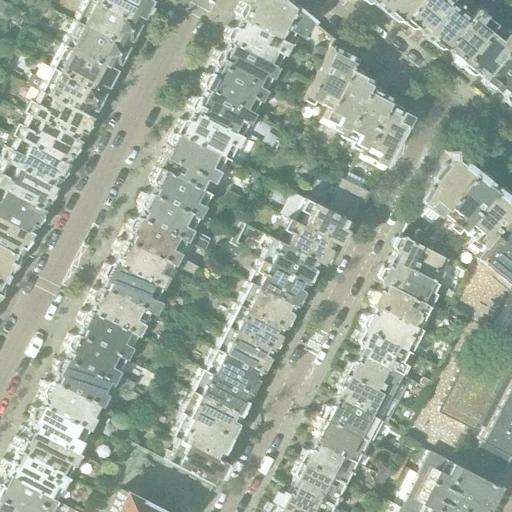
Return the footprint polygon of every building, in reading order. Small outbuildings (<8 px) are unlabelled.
[(134,23),(88,0),(82,0),(72,20),(122,46),(125,39),(130,37),(135,29),(133,24),(134,23)] [(147,5),(145,1),(143,0),(88,0),(134,23),(137,16),(142,14),(147,5)] [(234,20),(287,47),(288,44),(290,45),(293,39),(297,41),(308,20),(283,0),(240,0),(233,13),(235,18),(234,20)] [(398,21),(414,0),(380,0),(375,7),(392,21),(398,21)] [(413,28),(420,33),(447,0),(414,0),(398,21),(408,29),(413,28)] [(441,48),(474,8),(472,7),(471,8),(460,0),(447,0),(420,33),(418,35),(436,49),(441,48)] [(448,58),(458,66),(493,23),(482,15),(474,8),(441,48),(448,53),(448,58)] [(121,47),(122,46),(72,20),(59,44),(110,69),(114,62),(118,61),(123,52),(121,47)] [(281,56),(287,47),(234,20),(231,26),(226,27),(221,36),(223,41),(276,68),(272,65),(278,55),(281,56)] [(473,74),(480,79),(511,42),(511,41),(511,39),(511,38),(493,23),(458,66),(468,74),(473,74)] [(276,68),(223,41),(219,49),(214,51),(209,59),(211,64),(260,89),(266,77),(270,79),(276,68)] [(493,90),(500,96),(511,81),(511,42),(480,79),(480,84),(488,91),(493,90)] [(110,69),(59,44),(47,68),(97,93),(102,85),(107,84),(111,75),(109,70),(110,69)] [(319,118),(320,118),(347,65),(351,59),(349,53),(340,49),(336,51),(328,47),(300,100),(311,106),(313,103),(324,109),(319,118)] [(260,89),(211,64),(207,72),(202,74),(197,82),(199,87),(252,114),(248,112),(254,100),(259,103),(265,91),(260,89)] [(338,135),(339,136),(366,83),(368,81),(360,76),(359,71),(347,65),(320,118),(331,124),(330,128),(339,133),(338,135)] [(97,93),(47,68),(41,80),(29,74),(24,84),(36,90),(37,91),(37,92),(86,117),(86,116),(90,108),(95,107),(99,98),(97,93)] [(511,81),(500,96),(500,101),(508,107),(511,106),(511,81)] [(358,154),(385,101),(386,98),(378,94),(378,89),(366,83),(339,136),(350,142),(348,146),(358,151),(357,154),(358,154)] [(246,125),(252,114),(199,87),(195,95),(190,97),(185,106),(187,110),(236,135),(242,123),(246,125)] [(87,121),(86,117),(37,92),(31,103),(27,101),(22,112),(26,114),(25,115),(74,139),(77,132),(82,130),(87,121)] [(385,101),(358,154),(369,159),(366,164),(377,169),(405,116),(397,112),(396,107),(385,101)] [(236,135),(187,110),(183,119),(178,120),(171,133),(219,158),(220,156),(224,159),(231,146),(234,148),(240,137),(236,135)] [(74,144),(74,139),(25,115),(19,126),(16,124),(10,135),(13,137),(62,162),(66,155),(70,152),(73,149),(73,148),(74,144)] [(206,183),(219,158),(171,133),(153,169),(204,195),(205,193),(199,189),(204,181),(206,183)] [(62,162),(13,137),(7,149),(4,147),(0,154),(0,159),(1,160),(1,161),(50,185),(53,178),(59,176),(63,167),(62,162)] [(429,175),(416,200),(435,216),(438,212),(473,172),(467,165),(459,161),(450,154),(450,150),(442,151),(442,154),(436,162),(438,164),(436,167),(429,175)] [(50,190),(50,185),(1,161),(0,162),(0,190),(38,209),(42,201),(46,198),(49,195),(50,190)] [(204,195),(153,169),(147,179),(149,184),(145,192),(141,193),(191,219),(192,216),(197,219),(203,207),(199,204),(204,195)] [(473,172),(438,212),(449,221),(447,225),(455,232),(458,228),(493,188),(486,182),(486,177),(478,171),(473,172)] [(329,194),(357,208),(366,192),(337,178),(329,194)] [(365,190),(369,183),(360,178),(356,185),(365,190)] [(493,188),(458,228),(469,237),(466,240),(476,249),(490,231),(497,223),(511,206),(511,203),(506,199),(506,194),(498,187),(493,188)] [(39,214),(38,209),(0,190),(0,218),(26,232),(29,224),(35,222),(39,214)] [(186,228),(191,219),(141,193),(140,193),(135,203),(137,208),(132,216),(130,217),(179,242),(181,240),(185,242),(202,251),(206,243),(195,237),(192,240),(187,237),(191,230),(186,228)] [(349,224),(357,208),(329,194),(321,209),(346,222),(349,224)] [(300,199),(288,221),(329,241),(335,244),(339,243),(344,234),(342,229),(346,222),(321,209),(311,204),(306,202),(300,199)] [(473,340),(436,412),(472,430),(475,423),(481,426),(475,439),(478,440),(470,457),(500,473),(511,449),(511,206),(497,223),(502,228),(496,236),(490,231),(476,249),(472,254),(473,255),(511,286),(511,335),(510,338),(509,341),(510,344),(511,347),(507,356),(473,340)] [(174,252),(179,242),(130,217),(128,218),(125,221),(124,226),(125,231),(120,239),(117,240),(168,265),(168,263),(173,266),(173,265),(194,276),(198,268),(183,261),(179,263),(175,261),(179,254),(174,252)] [(26,236),(26,232),(0,218),(0,247),(14,255),(18,247),(22,245),(25,242),(25,241),(26,236)] [(283,218),(272,240),(312,261),(318,264),(323,262),(327,253),(325,248),(329,241),(288,221),(283,218)] [(415,243),(423,234),(421,233),(418,231),(410,241),(415,243)] [(444,259),(438,256),(428,250),(415,243),(410,241),(398,235),(387,256),(433,280),(444,259)] [(312,261),(272,240),(267,238),(255,260),(301,283),(306,282),(311,272),(309,267),(312,261)] [(168,265),(117,240),(116,240),(111,250),(112,255),(108,262),(106,263),(155,288),(156,287),(160,289),(166,278),(162,276),(168,265)] [(438,256),(442,250),(431,244),(428,250),(438,256)] [(15,259),(14,255),(0,247),(0,282),(6,271),(10,269),(15,259)] [(450,254),(443,251),(442,250),(438,256),(444,259),(446,260),(447,260),(450,254)] [(422,302),(433,280),(387,256),(375,281),(378,282),(422,302)] [(301,283),(255,260),(245,281),(290,305),(294,304),(299,294),(298,290),(301,283)] [(150,298),(155,288),(106,263),(104,264),(99,273),(100,278),(96,286),(144,312),(144,311),(149,313),(155,300),(150,298)] [(286,312),(290,305),(245,281),(233,303),(278,327),(283,326),(288,317),(286,312)] [(427,305),(422,302),(378,282),(375,289),(369,291),(365,299),(366,304),(370,306),(416,326),(427,305)] [(144,312),(96,286),(92,289),(89,292),(88,297),(88,301),(84,309),(136,336),(142,325),(139,323),(144,312)] [(193,307),(197,299),(190,296),(186,303),(193,307)] [(278,327),(233,303),(222,325),(267,349),(272,348),(276,338),(275,334),(278,327)] [(359,328),(404,349),(408,351),(419,328),(416,326),(370,306),(367,313),(361,314),(357,323),(359,328)] [(76,325),(72,333),(120,358),(124,360),(130,349),(126,346),(132,334),(136,337),(136,336),(84,309),(79,311),(74,321),(76,325)] [(263,356),(267,349),(222,325),(210,347),(255,371),(260,370),(265,360),(263,356)] [(398,361),(404,349),(359,328),(353,339),(355,344),(359,346),(355,353),(397,374),(403,363),(398,361)] [(64,349),(59,357),(107,382),(112,384),(112,383),(129,392),(133,384),(122,378),(119,381),(114,379),(118,372),(114,370),(120,358),(72,333),(67,334),(62,344),(64,349)] [(451,341),(439,334),(436,339),(448,346),(451,341)] [(252,378),(255,371),(210,347),(203,343),(197,354),(204,358),(199,369),(244,393),(249,392),(254,382),(252,378)] [(340,373),(381,394),(394,401),(400,389),(398,388),(392,385),(397,375),(397,374),(355,353),(351,360),(346,362),(340,373)] [(52,372),(47,380),(96,405),(99,406),(105,395),(101,392),(107,382),(59,357),(55,359),(52,363),(51,367),(52,372)] [(244,393),(199,369),(188,391),(234,415),(239,413),(243,405),(241,400),(240,400),(244,393)] [(375,405),(381,394),(340,373),(334,385),(336,390),(332,396),(382,421),(387,411),(375,405)] [(416,385),(406,379),(403,384),(413,389),(416,385)] [(39,396),(36,403),(88,429),(93,419),(90,417),(96,405),(47,380),(43,381),(38,391),(39,396)] [(231,421),(234,415),(188,391),(176,413),(180,415),(228,439),(234,427),(233,422),(231,421)] [(382,421),(332,396),(328,404),(323,406),(317,417),(363,440),(368,429),(373,431),(379,420),(381,421),(382,421)] [(88,429),(36,403),(35,404),(31,406),(28,410),(27,414),(27,419),(24,425),(75,452),(80,441),(77,440),(83,428),(87,431),(88,429)] [(223,451),(228,439),(180,415),(170,434),(176,438),(214,458),(217,452),(223,451)] [(357,451),(363,440),(317,417),(311,429),(313,434),(309,441),(355,464),(361,453),(357,451)] [(126,434),(132,424),(125,421),(120,430),(126,434)] [(74,453),(75,452),(24,425),(18,435),(14,436),(9,446),(11,450),(62,476),(68,464),(74,467),(79,456),(74,453)] [(222,462),(214,458),(176,438),(165,459),(210,484),(214,477),(219,476),(223,467),(221,463),(222,462)] [(350,476),(355,464),(309,441),(306,448),(301,449),(295,461),(340,484),(346,474),(350,476)] [(84,487),(62,476),(11,450),(6,458),(2,460),(0,463),(0,473),(50,499),(56,487),(62,490),(65,483),(70,485),(68,488),(80,495),(84,487)] [(402,469),(407,461),(398,456),(394,465),(402,469)] [(433,468),(426,481),(444,489),(453,493),(447,504),(462,511),(479,511),(493,486),(476,476),(444,459),(438,470),(433,468)] [(340,484),(295,461),(289,472),(290,477),(287,484),(296,489),(332,508),(338,497),(334,495),(340,484)] [(383,477),(387,469),(378,464),(374,472),(383,477)] [(396,480),(401,471),(393,466),(388,475),(396,480)] [(50,499),(0,473),(0,502),(18,511),(42,511),(43,510),(46,511),(49,511),(53,506),(57,508),(55,511),(56,511),(71,511),(72,510),(50,499)] [(380,486),(384,479),(374,474),(370,481),(380,486)] [(462,511),(447,504),(453,493),(444,489),(426,481),(422,489),(416,501),(422,504),(417,511),(462,511)] [(330,511),(332,508),(296,489),(287,484),(283,491),(278,493),(272,504),(287,511),(330,511)] [(162,511),(120,491),(109,511),(162,511)] [(18,511),(0,502),(0,511),(18,511)]
